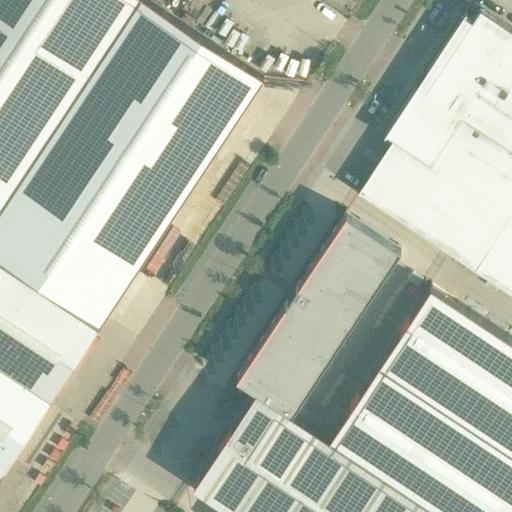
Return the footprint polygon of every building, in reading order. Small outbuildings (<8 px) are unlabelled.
[(0,0),(0,203),(104,45),(134,0),(0,0)] [(134,0),(104,45),(0,203),(0,255),(100,321),(263,74),(150,0),(134,0)] [(511,27),(480,6),(471,19),(463,13),(383,133),(385,134),(386,132),(393,137),(358,189),(431,237),(511,290),(511,27)] [(256,387),(257,386),(292,410),(401,245),(346,208),(237,374),(256,387)] [(0,471),(72,362),(72,363),(100,321),(0,255),(0,471)] [(511,317),(425,261),(316,425),(446,511),(492,511),(511,482),(511,317)] [(241,511),(446,511),(292,410),(257,386),(194,480),(241,511)]
